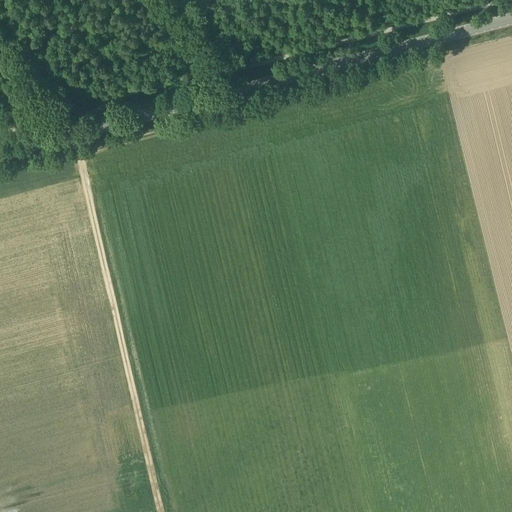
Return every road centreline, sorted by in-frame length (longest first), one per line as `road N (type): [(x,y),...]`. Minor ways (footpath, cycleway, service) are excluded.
road 1 (tertiary): [(0,152),(511,18)]
road 2 (track): [(22,10),(73,132)]
